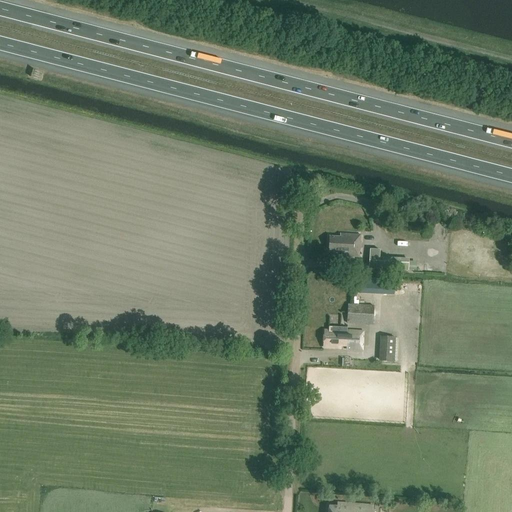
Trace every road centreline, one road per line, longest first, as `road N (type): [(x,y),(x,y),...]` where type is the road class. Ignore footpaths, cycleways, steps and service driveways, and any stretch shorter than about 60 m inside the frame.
road 1 (motorway): [(0,43),(511,176)]
road 2 (motorway): [(511,139),(0,8)]
road 3 (unclassified): [(287,511),(303,235)]
